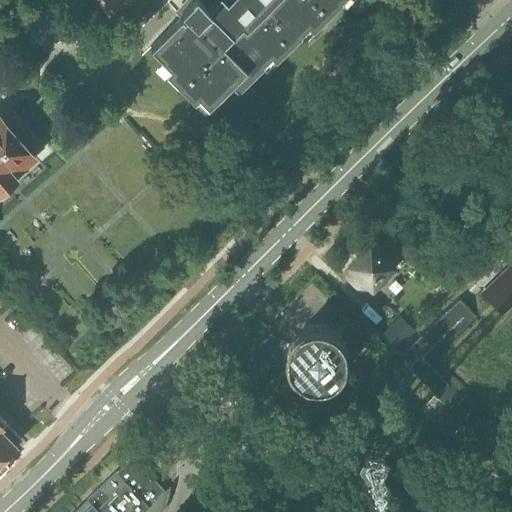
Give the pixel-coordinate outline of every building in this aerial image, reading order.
[(109,16),(120,6),(114,0),(95,0),(95,1),(109,16)] [(240,89),(264,65),(263,64),(272,56),(275,59),(301,34),(310,26),(314,30),(343,1),(342,0),(190,0),(181,10),(186,15),(184,17),(181,15),(150,46),(170,66),(166,70),(196,99),(199,96),(209,106),(231,84),(237,90),(239,88),(240,89)] [(35,102),(61,132),(70,124),(44,95),(35,102)] [(0,188),(16,175),(15,174),(35,156),(34,155),(44,147),(39,143),(40,142),(11,109),(1,118),(0,116),(0,188)] [(195,155),(189,148),(182,154),(188,161),(195,155)] [(369,245),(349,266),(353,270),(348,276),(362,290),(368,284),(372,287),(375,284),(378,287),(385,280),(381,277),(392,266),(369,245)] [(511,303),(511,265),(482,295),(502,313),(511,303)] [(396,357),(420,381),(445,407),(462,390),(433,360),(478,316),(459,296),(396,357)] [(399,315),(386,330),(381,335),(389,343),(397,350),(415,331),(399,315)] [(287,365),(288,368),(289,372),(291,375),(293,378),(296,381),(298,383),(302,385),(305,386),(308,388),(312,388),(316,388),(319,388),(323,388),(326,386),(330,385),(333,383),(336,381),(338,378),(341,375),(342,372),(344,368),(345,365),(345,361),(345,358),(345,354),(344,350),(343,347),(341,343),(339,340),(336,338),(333,335),(330,333),(327,331),(323,330),(320,329),(316,329),(312,329),(308,330),(305,331),(301,333),(298,335),(295,337),(293,340),(291,343),(289,346),(287,350),(286,354),(286,357),(286,361),(287,365)] [(383,411),(377,421),(394,432),(400,421),(383,411)] [(0,475),(15,461),(8,454),(22,440),(0,416),(0,475)] [(148,460),(150,461),(155,455),(145,445),(139,450),(140,452),(141,454),(142,456),(144,458),(146,459),(148,460)] [(159,511),(160,511),(152,504),(165,491),(132,457),(116,473),(116,472),(87,500),(91,505),(83,511),(159,511)]
